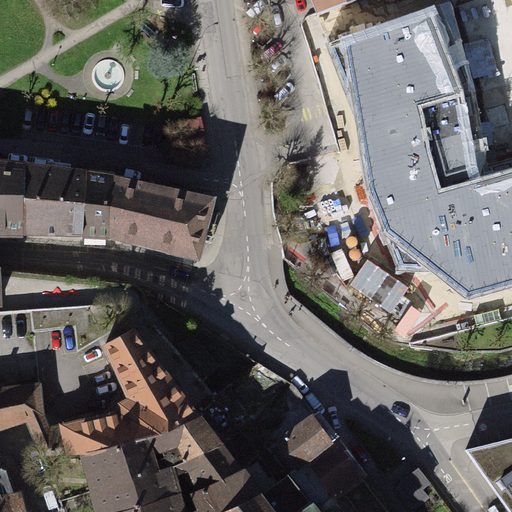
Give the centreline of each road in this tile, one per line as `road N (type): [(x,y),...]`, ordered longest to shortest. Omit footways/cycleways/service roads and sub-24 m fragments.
road 1 (residential): [(0,256),(128,267),(245,305)]
road 2 (residential): [(243,189),(0,151)]
road 3 (residential): [(245,305),(410,431)]
road 4 (residential): [(232,43),(243,189)]
